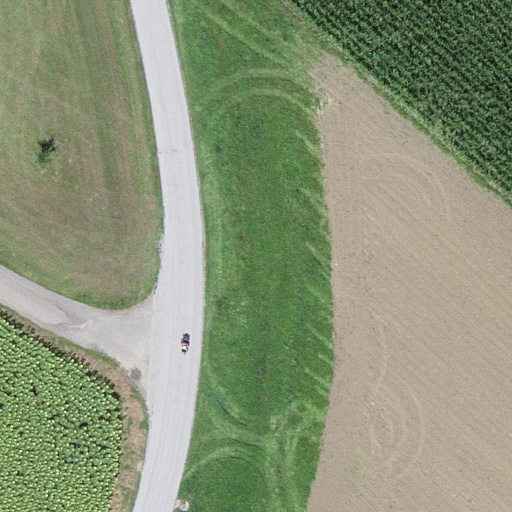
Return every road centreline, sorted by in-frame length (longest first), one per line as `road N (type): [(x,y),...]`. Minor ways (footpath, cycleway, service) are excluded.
road 1 (unclassified): [(146,0),(188,168),(188,365),(158,511)]
road 2 (track): [(188,365),(0,279)]
